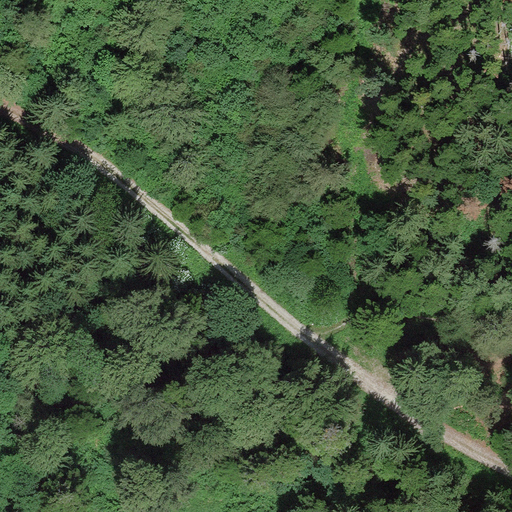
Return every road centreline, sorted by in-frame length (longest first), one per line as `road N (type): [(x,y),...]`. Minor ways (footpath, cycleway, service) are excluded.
road 1 (track): [(511,334),(400,307),(331,313),(291,329),(110,172),(0,115)]
road 2 (track): [(291,329),(392,401),(511,468)]
